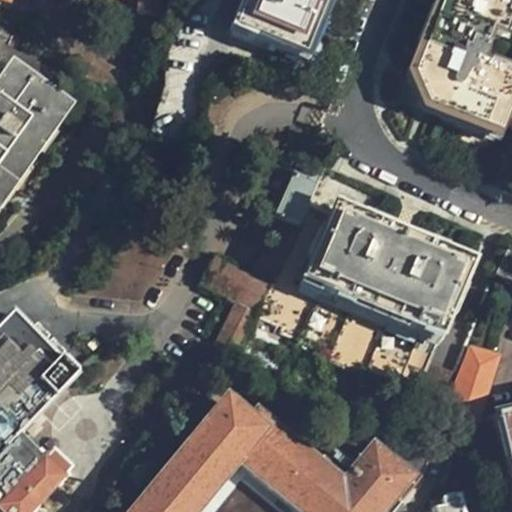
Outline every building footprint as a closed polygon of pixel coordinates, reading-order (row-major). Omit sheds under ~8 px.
[(156,15),(157,0),(132,0),(137,1),(136,12),(156,15)] [(239,0),(226,32),(300,63),(318,16),(324,0),(239,0)] [(424,110),(511,152),(511,2),(505,0),(440,0),(409,78),(417,94),(424,110)] [(0,194),(19,166),(23,168),(33,155),(29,150),(53,113),(1,79),(0,80),(0,194)] [(293,226),(317,175),(305,169),(303,175),(292,170),(270,215),(293,226)] [(401,235),(331,206),(298,284),(437,342),(470,264),(401,235)] [(260,247),(278,256),(291,229),(273,220),(260,247)] [(247,274),(266,283),(278,256),(260,247),(247,274)] [(511,283),(511,251),(506,248),(493,277),(511,285),(511,283)] [(264,286),(266,283),(247,274),(212,257),(199,284),(234,301),(215,339),(199,369),(219,380),(233,351),(248,318),(264,286)] [(264,286),(248,318),(439,401),(451,374),(428,365),(437,342),(298,284),(293,298),(264,286)] [(20,439),(76,381),(59,364),(58,365),(11,320),(0,331),(0,511),(35,511),(64,482),(63,481),(70,473),(60,463),(52,455),(44,463),(20,439)] [(89,345),(94,350),(100,344),(95,339),(89,345)] [(473,426),(496,362),(470,351),(448,401),(449,419),(473,426)] [(76,381),(83,387),(86,383),(80,377),(76,381)] [(382,511),(409,481),(369,449),(352,465),(330,447),(316,463),(254,412),(247,419),(224,400),(131,511),(197,511),(238,464),(298,511),(382,511)] [(511,511),(511,417),(491,421),(509,511),(511,511)] [(457,511),(455,501),(441,504),(441,511),(439,511),(457,511)]
